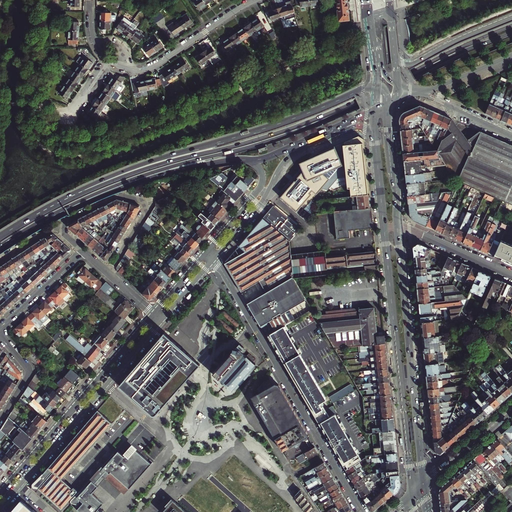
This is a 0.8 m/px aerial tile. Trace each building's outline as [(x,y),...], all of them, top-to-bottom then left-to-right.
[(206,4),(203,0),(194,0),(193,1),(199,9),(206,4)] [(336,0),(339,21),(350,20),(347,0),(336,0)] [(280,17),(292,13),(290,8),(287,9),(286,6),(277,9),(280,17)] [(271,20),(280,17),(277,9),(265,12),(269,22),(272,21),(271,20)] [(110,21),(115,21),(115,15),(111,15),(111,12),(101,12),(100,20),(110,21)] [(183,28),(192,22),(186,13),(182,16),(183,19),(179,22),(183,28)] [(256,31),(264,26),(258,17),(252,22),(251,23),(256,31)] [(100,28),(110,29),(110,21),(100,20),(100,28)] [(116,28),(123,33),(129,25),(122,20),(116,28)] [(69,30),(78,31),(79,22),(69,21),(69,30)] [(174,34),(183,28),(179,22),(174,25),(173,23),(168,26),(174,34)] [(123,33),(130,38),(136,30),(138,28),(131,23),(129,25),(123,33)] [(249,36),(256,31),(251,23),(244,27),(249,36)] [(242,41),(249,36),(244,27),(236,32),(242,41)] [(75,43),(78,44),(78,31),(69,30),(68,47),(75,47),(75,43)] [(138,44),(144,36),(136,30),(130,38),(131,39),(138,44)] [(235,46),(242,41),(236,32),(229,37),(235,46)] [(227,51),(235,46),(229,37),(229,38),(222,43),(227,51)] [(156,51),(163,46),(157,38),(153,41),(151,38),(148,40),(152,46),(156,51)] [(149,56),(156,51),(152,46),(148,40),(147,41),(149,44),(143,47),(149,56)] [(208,59),(216,53),(211,46),(204,52),(208,59)] [(201,64),(208,59),(204,52),(196,57),(201,64)] [(87,70),(88,69),(93,62),(85,56),(79,64),(87,70)] [(178,74),(189,66),(184,59),(173,66),(178,74)] [(82,77),(87,70),(79,64),(74,71),(82,77)] [(168,80),(178,74),(173,66),(163,73),(168,80)] [(77,84),(82,77),(74,71),(69,78),(77,84)] [(159,76),(160,78),(164,86),(170,82),(168,80),(163,73),(159,76)] [(108,84),(116,90),(125,77),(119,76),(117,75),(115,78),(113,76),(108,84)] [(77,84),(69,78),(64,85),(72,91),(77,84)] [(157,88),(157,86),(163,85),(160,78),(155,79),(155,78),(146,80),(148,90),(157,88)] [(136,93),(148,90),(146,80),(133,83),(136,93)] [(103,91),(111,97),(116,90),(108,84),(103,90),(103,91)] [(67,98),(72,91),(64,85),(59,93),(67,98)] [(491,116),(501,94),(501,92),(496,90),(486,114),(491,116)] [(98,98),(106,104),(111,97),(103,91),(98,98)] [(496,118),(504,99),(502,98),(504,95),(501,94),(491,116),(496,118)] [(93,105),(101,111),(106,104),(98,98),(93,105)] [(501,120),(510,101),(504,99),(496,118),(501,120)] [(506,123),(511,110),(511,101),(511,102),(510,101),(501,120),(506,123)] [(96,118),(101,111),(93,105),(92,106),(88,113),(96,118)] [(418,123),(418,121),(424,107),(420,106),(404,112),(402,114),(400,117),(400,119),(400,120),(400,124),(418,123)] [(424,124),(430,110),(424,107),(418,121),(422,123),(422,125),(418,124),(421,128),(422,127),(423,128),(423,127),(422,126),(423,125),(424,125),(424,124)] [(427,129),(435,112),(430,110),(424,124),(424,125),(423,125),(422,126),(423,127),(426,128),(427,129)] [(431,135),(440,114),(435,112),(427,129),(427,131),(429,131),(427,136),(429,139),(431,135)] [(436,137),(439,130),(445,116),(440,114),(431,135),(436,137)] [(441,143),(451,119),(445,116),(439,130),(441,131),(438,139),(437,142),(441,143)] [(511,145),(480,132),(468,141),(459,128),(453,120),(451,119),(441,143),(438,150),(420,152),(403,154),(404,161),(441,157),(446,165),(455,180),(472,187),(478,189),(486,193),(494,197),(511,204),(511,145)] [(402,138),(418,137),(417,132),(419,133),(422,132),(422,136),(424,136),(426,136),(422,129),(421,128),(401,130),(402,138)] [(358,136),(344,143),(344,145),(348,188),(351,187),(352,197),(370,195),(364,142),(364,139),(358,136)] [(402,146),(419,144),(418,137),(402,138),(402,146)] [(403,154),(420,152),(419,147),(421,149),(428,148),(430,146),(429,143),(429,145),(428,145),(428,143),(419,144),(402,146),(403,154)] [(300,163),(303,171),(297,178),(298,178),(296,181),(295,180),(281,197),(297,211),(311,195),(309,193),(312,190),(317,194),(329,179),(322,174),(342,165),(335,147),(323,153),(300,163)] [(425,173),(425,167),(446,165),(441,157),(404,161),(405,167),(406,174),(425,173)] [(424,182),(432,181),(431,172),(425,173),(406,174),(407,184),(424,182)] [(236,201),(244,192),(230,180),(222,173),(209,178),(222,189),(236,201)] [(244,192),(246,189),(255,179),(251,176),(245,183),(237,176),(233,180),(231,178),(230,180),(244,192)] [(408,196),(426,194),(424,182),(407,184),(407,189),(408,196)] [(468,195),(474,198),(478,189),(472,187),(468,195)] [(233,205),(236,201),(222,189),(219,193),(223,196),(218,202),(226,209),(230,205),(229,204),(231,202),(233,205)] [(439,199),(448,204),(452,194),(453,192),(442,193),(439,199)] [(438,201),(439,199),(442,193),(426,194),(408,196),(408,202),(413,201),(414,203),(438,201)] [(357,209),(371,208),(370,195),(352,197),(350,197),(351,206),(339,207),(340,211),(357,209)] [(121,210),(124,201),(117,200),(114,202),(117,209),(116,210),(117,213),(118,215),(118,216),(119,217),(120,216),(119,215),(120,214),(121,210)] [(166,209),(164,208),(166,207),(163,205),(159,200),(156,202),(156,206),(163,212),(166,209)] [(127,211),(127,210),(129,203),(124,201),(121,210),(120,214),(119,215),(120,216),(121,215),(124,213),(126,211),(127,211)] [(220,220),(228,211),(226,209),(218,202),(216,201),(208,210),(212,213),(220,220)] [(431,217),(438,201),(414,203),(413,201),(408,202),(410,215),(414,221),(419,223),(422,216),(426,218),(430,219),(431,217)] [(116,210),(117,209),(114,202),(108,204),(112,212),(111,212),(114,217),(116,216),(115,214),(117,213),(116,210)] [(137,214),(141,208),(140,206),(129,203),(127,210),(130,210),(130,209),(137,214)] [(114,218),(114,217),(111,212),(112,212),(108,204),(103,207),(107,214),(107,215),(108,219),(111,224),(114,221),(114,220),(115,220),(114,218)] [(436,231),(443,234),(449,219),(447,217),(452,206),(448,204),(444,211),(439,222),(436,231)] [(443,234),(449,236),(456,222),(457,219),(454,218),(459,206),(456,204),(449,219),(443,234)] [(290,241),(300,228),(274,205),(263,218),(290,241)] [(162,220),(166,215),(163,212),(156,206),(152,212),(158,217),(162,220)] [(104,221),(108,219),(107,215),(107,214),(103,207),(98,209),(102,217),(104,221)] [(350,230),(373,228),(372,214),(371,208),(357,209),(340,211),(334,212),(337,239),(350,238),(350,230)] [(105,226),(104,221),(102,217),(98,209),(93,212),(97,219),(97,220),(102,229),(103,228),(104,229),(105,230),(106,229),(104,227),(105,226)] [(134,219),(137,214),(130,209),(130,210),(127,210),(127,211),(126,211),(124,213),(125,215),(127,214),(134,219)] [(434,220),(439,222),(444,211),(443,210),(442,214),(438,212),(435,219),(434,220)] [(216,225),(220,220),(212,213),(209,216),(208,215),(208,214),(207,213),(206,213),(203,211),(202,213),(216,225)] [(103,228),(102,229),(97,220),(97,219),(93,212),(88,215),(92,222),(93,222),(95,226),(96,227),(96,228),(101,232),(103,230),(104,229),(103,228)] [(155,221),(158,217),(152,212),(149,216),(151,217),(151,218),(155,221)] [(449,236),(455,239),(467,214),(463,212),(459,221),(459,222),(458,223),(456,222),(449,236)] [(463,243),(475,217),(471,215),(471,213),(467,212),(467,214),(455,239),(463,243)] [(212,230),(216,225),(202,213),(199,216),(204,220),(203,222),(204,224),(212,230)] [(472,247),(479,231),(478,229),(475,227),(481,214),(477,213),(475,217),(463,243),(472,247)] [(131,224),(134,219),(127,214),(125,215),(122,215),(121,217),(122,217),(121,218),(123,219),(124,219),(131,224)] [(96,227),(95,226),(93,222),(92,222),(88,215),(83,217),(87,224),(88,224),(90,225),(93,227),(94,226),(95,227),(96,227)] [(88,224),(87,224),(83,217),(78,220),(82,227),(83,227),(84,227),(86,227),(92,229),(93,229),(94,228),(95,227),(94,226),(93,227),(90,225),(88,224)] [(128,228),(131,224),(124,219),(123,219),(121,218),(120,217),(119,217),(115,220),(116,221),(121,224),(128,228)] [(155,223),(149,217),(145,222),(151,227),(155,223)] [(426,226),(430,228),(434,220),(435,219),(431,217),(430,219),(426,226)] [(480,251),(492,223),(495,219),(490,217),(483,231),(479,230),(479,231),(472,247),(480,251)] [(306,299),(294,278),(291,255),(290,241),(263,218),(239,246),(240,246),(245,251),(246,252),(226,264),(242,292),(259,282),(267,294),(249,304),(262,327),(269,323),(273,330),(278,327),(278,329),(285,325),(296,319),(290,308),(306,299)] [(76,234),(82,227),(78,220),(69,225),(68,227),(76,234)] [(436,231),(439,222),(434,220),(430,228),(436,231)] [(141,228),(147,233),(152,228),(151,227),(145,222),(141,228)] [(125,233),(128,228),(121,224),(120,226),(116,223),(114,226),(125,233)] [(494,245),(492,244),(497,234),(493,232),(496,225),(492,223),(480,251),(494,257),(494,256),(498,247),(494,245)] [(122,238),(125,233),(114,226),(111,224),(107,228),(106,229),(107,230),(108,229),(110,230),(115,233),(122,238)] [(199,244),(203,239),(195,232),(187,225),(185,227),(182,224),(180,227),(199,244)] [(203,239),(212,230),(204,224),(202,226),(201,225),(199,225),(197,228),(197,229),(199,230),(198,232),(196,230),(195,232),(203,239)] [(195,249),(199,244),(180,227),(178,226),(177,227),(179,229),(178,231),(185,237),(183,239),(195,249)] [(76,234),(80,238),(86,231),(90,230),(92,229),(86,227),(84,227),(83,227),(82,227),(76,234)] [(141,241),(147,234),(147,233),(141,228),(136,237),(141,241)] [(119,242),(122,238),(115,233),(110,230),(108,229),(107,230),(106,229),(105,230),(106,231),(109,234),(110,235),(112,238),(119,242)] [(90,234),(91,235),(93,233),(90,230),(86,231),(80,238),(84,241),(90,234)] [(191,254),(195,249),(183,239),(176,233),(173,230),(169,235),(172,237),(191,254)] [(183,239),(185,237),(178,231),(176,233),(183,239)] [(88,245),(95,237),(97,236),(93,233),(91,235),(90,234),(84,241),(88,245)] [(51,245),(58,238),(54,234),(50,234),(46,237),(50,244),(51,245)] [(108,242),(116,247),(119,242),(112,238),(110,235),(109,234),(108,237),(106,240),(109,241),(108,242)] [(92,249),(98,242),(99,241),(100,239),(101,238),(98,235),(97,236),(95,237),(88,245),(92,249)] [(51,245),(50,244),(46,237),(41,240),(46,247),(47,249),(51,247),(51,245)] [(138,248),(143,243),(141,241),(136,237),(132,243),(138,248)] [(187,258),(191,254),(172,237),(168,242),(177,250),(179,252),(187,258)] [(55,248),(55,249),(61,241),(58,238),(51,245),(55,248)] [(96,253),(103,246),(104,242),(100,239),(99,241),(98,242),(92,249),(96,253)] [(41,250),(46,247),(41,240),(36,244),(41,250)] [(96,253),(101,256),(109,246),(108,245),(109,244),(107,243),(108,242),(109,241),(106,240),(104,242),(103,246),(96,253)] [(511,244),(501,240),(498,247),(494,256),(502,259),(511,263),(511,264),(511,244)] [(52,252),(58,252),(65,245),(61,241),(55,249),(55,248),(51,251),(50,252),(51,253),(52,252)] [(105,260),(108,260),(116,247),(108,242),(107,243),(109,244),(108,245),(109,246),(101,256),(105,260)] [(422,254),(422,253),(427,247),(418,243),(413,247),(414,257),(420,256),(420,254),(422,254)] [(41,250),(36,244),(32,247),(39,258),(40,258),(41,259),(42,258),(45,256),(41,250)] [(64,258),(70,252),(70,249),(65,245),(58,252),(59,252),(64,258)] [(40,258),(39,258),(32,247),(27,250),(36,263),(37,262),(41,259),(40,258)] [(430,263),(429,263),(428,256),(430,251),(434,252),(435,251),(427,247),(422,253),(422,254),(420,254),(420,256),(414,257),(415,269),(429,268),(429,266),(430,266),(430,263)] [(132,256),(135,253),(129,248),(126,252),(132,256)] [(33,265),(36,263),(27,250),(22,253),(29,263),(31,265),(32,266),(33,265)] [(294,278),(378,269),(378,268),(376,251),(339,255),(339,256),(326,257),(326,251),(309,253),(291,255),(294,278)] [(60,262),(64,258),(59,252),(58,252),(52,252),(51,253),(50,252),(49,252),(49,253),(50,254),(52,255),(54,256),(55,256),(60,262)] [(182,264),(187,258),(179,252),(174,257),(175,258),(182,264)] [(24,266),(29,263),(22,253),(18,256),(24,266)] [(56,265),(60,262),(55,256),(54,256),(52,255),(50,254),(49,253),(48,253),(45,256),(47,257),(48,258),(50,259),(56,265)] [(125,264),(126,265),(131,258),(126,253),(121,260),(125,264)] [(439,262),(445,264),(448,257),(443,254),(439,262)] [(27,270),(24,266),(18,256),(13,259),(19,269),(22,272),(23,272),(23,273),(24,272),(27,270)] [(52,269),(56,265),(50,259),(48,258),(47,257),(45,256),(42,258),(41,259),(42,260),(43,259),(52,269)] [(448,274),(447,273),(453,259),(448,257),(445,264),(441,272),(441,273),(442,276),(442,279),(444,279),(446,274),(448,275),(448,274)] [(168,265),(176,272),(182,264),(175,258),(168,265)] [(18,270),(19,269),(13,259),(8,262),(15,272),(18,270)] [(49,273),(52,269),(43,259),(42,260),(41,259),(37,262),(40,264),(49,273)] [(452,273),(458,261),(453,259),(447,273),(448,274),(448,275),(446,274),(444,279),(447,279),(450,272),(452,273)] [(117,271),(118,272),(125,264),(121,260),(116,268),(117,271)] [(456,277),(457,274),(462,263),(458,261),(452,273),(451,275),(456,277)] [(16,274),(15,272),(8,262),(3,265),(11,276),(13,274),(15,277),(14,278),(15,280),(18,277),(16,274)] [(171,277),(176,272),(168,265),(166,268),(164,266),(161,263),(158,266),(171,277)] [(457,274),(462,276),(467,265),(462,263),(457,274)] [(44,276),(49,273),(40,264),(36,268),(44,276)] [(118,272),(121,275),(128,267),(126,265),(125,264),(118,272)] [(14,278),(13,279),(11,276),(3,265),(0,267),(0,270),(5,278),(10,284),(11,282),(15,280),(14,278)] [(462,276),(468,278),(472,268),(467,265),(462,276)] [(86,281),(92,274),(83,266),(78,272),(80,275),(77,278),(83,284),(86,281)] [(167,282),(171,277),(158,266),(154,271),(167,282)] [(163,287),(167,282),(154,271),(151,268),(148,271),(143,267),(142,268),(154,279),(163,287)] [(441,273),(441,272),(440,271),(439,271),(438,271),(436,271),(436,269),(433,270),(433,267),(429,268),(415,269),(416,276),(432,274),(441,273)] [(40,280),(44,276),(36,268),(32,272),(40,280)] [(473,284),(479,271),(472,268),(468,278),(467,279),(471,281),(471,283),(473,284)] [(37,284),(40,280),(32,272),(30,270),(29,269),(27,270),(28,272),(30,274),(28,276),(29,276),(37,284)] [(482,295),(487,285),(491,276),(479,271),(473,284),(471,290),(482,295)] [(98,291),(104,285),(92,274),(86,281),(92,286),(93,286),(98,291)] [(433,277),(432,278),(432,274),(416,276),(417,282),(442,279),(442,276),(433,277)] [(28,292),(32,288),(24,281),(20,276),(18,277),(15,280),(15,281),(16,280),(20,284),(28,292)] [(32,288),(37,284),(29,276),(24,281),(32,288)] [(487,285),(491,287),(495,278),(491,276),(487,285)] [(495,298),(497,293),(502,281),(495,278),(491,287),(489,292),(483,307),(487,308),(492,298),(491,297),(491,296),(495,298)] [(145,282),(157,293),(163,287),(154,279),(152,282),(149,281),(148,282),(146,281),(144,279),(143,280),(145,282)] [(434,287),(434,284),(443,283),(444,286),(449,285),(448,279),(447,279),(444,279),(442,279),(417,282),(417,288),(434,287)] [(504,302),(509,291),(511,285),(502,281),(497,293),(501,294),(499,299),(495,298),(492,304),(501,308),(502,307),(503,308),(504,307),(503,306),(504,302)] [(119,314),(124,319),(134,307),(125,299),(117,308),(113,304),(116,301),(109,295),(115,289),(106,282),(104,285),(98,291),(95,294),(119,314)] [(152,299),(157,293),(145,282),(144,283),(146,285),(144,287),(146,289),(142,294),(148,299),(152,299)] [(69,292),(68,292),(71,289),(65,283),(56,291),(63,298),(69,292)] [(24,296),(28,292),(20,284),(16,288),(18,290),(24,296)] [(419,300),(436,298),(435,296),(444,295),(445,301),(467,298),(454,285),(449,285),(444,286),(444,291),(443,292),(435,292),(418,294),(419,300)] [(507,311),(511,302),(511,299),(511,285),(509,291),(504,302),(503,306),(504,307),(507,311)] [(435,292),(435,290),(443,290),(443,292),(444,291),(444,286),(434,287),(417,288),(418,294),(435,292)] [(12,307),(16,303),(8,294),(4,290),(2,292),(1,291),(0,291),(0,292),(2,295),(12,307)] [(20,300),(24,296),(18,290),(14,293),(20,300)] [(16,303),(20,300),(14,293),(13,292),(11,291),(8,294),(16,303)] [(66,301),(63,298),(56,291),(48,299),(54,305),(56,303),(60,306),(66,301)] [(8,311),(12,307),(2,295),(0,296),(0,300),(8,311)] [(461,313),(467,298),(445,301),(436,302),(419,303),(420,313),(436,312),(437,310),(440,309),(442,307),(450,307),(451,319),(458,319),(461,313)] [(52,308),(51,308),(54,305),(48,299),(39,307),(46,314),(52,308)] [(51,319),(49,317),(46,314),(39,307),(31,315),(37,321),(41,325),(43,323),(45,325),(51,319)] [(385,335),(377,336),(376,319),(374,308),(360,309),(360,311),(316,316),(316,317),(325,332),(335,349),(358,346),(368,345),(376,344),(386,343),(385,335)] [(222,313),(224,315),(235,325),(237,327),(239,327),(240,325),(239,324),(238,322),(226,312),(225,310),(223,310),(222,312),(222,313)] [(466,330),(471,319),(463,315),(464,314),(461,313),(458,319),(466,330)] [(480,324),(485,320),(479,313),(475,324),(478,329),(481,326),(480,324)] [(109,325),(117,332),(127,321),(124,319),(119,314),(109,325)] [(35,324),(34,323),(37,321),(31,315),(22,323),(29,330),(35,324)] [(217,320),(218,321),(229,331),(231,333),(233,333),(234,332),(234,330),(232,328),(221,318),(219,317),(217,317),(216,318),(217,320)] [(423,337),(436,336),(435,321),(421,322),(423,337)] [(23,335),(29,330),(22,323),(14,331),(19,337),(22,335),(23,335)] [(102,335),(110,341),(117,332),(109,325),(102,334),(102,335)] [(328,399),(305,361),(285,325),(278,329),(267,335),(267,336),(272,333),(274,337),(270,340),(272,344),(318,423),(329,417),(321,403),(328,399)] [(183,384),(200,365),(182,349),(164,333),(119,386),(152,415),(154,415),(155,415),(156,414),(183,384)] [(95,358),(95,357),(99,352),(93,346),(89,343),(85,347),(70,335),(66,340),(83,354),(92,362),(95,358)] [(102,349),(103,349),(110,341),(102,335),(98,340),(96,339),(93,342),(95,343),(93,346),(99,352),(102,349)] [(440,345),(442,345),(442,342),(445,342),(444,335),(440,336),(436,336),(423,337),(424,353),(438,352),(441,351),(440,345)] [(376,351),(386,350),(386,343),(376,344),(368,345),(358,346),(358,349),(360,349),(361,350),(370,349),(370,351),(376,351)] [(232,391),(256,364),(237,348),(233,352),(213,374),(228,388),(232,391)] [(426,365),(439,363),(438,352),(424,353),(426,365)] [(4,368),(4,367),(10,358),(7,354),(3,360),(0,365),(0,366),(4,368)] [(86,368),(92,362),(83,354),(77,361),(81,363),(80,365),(82,367),(83,365),(86,368)] [(32,360),(35,364),(40,359),(38,356),(32,360)] [(5,376),(6,375),(14,363),(10,358),(4,367),(6,369),(2,375),(4,376),(5,376)] [(380,369),(388,369),(388,362),(379,363),(371,364),(362,365),(363,369),(372,368),(372,370),(380,369)] [(10,378),(11,377),(17,367),(14,363),(6,375),(5,376),(8,378),(9,379),(11,380),(12,379),(10,378)] [(427,375),(446,374),(445,365),(439,366),(439,363),(426,365),(427,375)] [(511,390),(511,379),(507,374),(505,371),(499,365),(496,368),(501,374),(502,373),(504,375),(501,377),(511,390)] [(22,376),(22,372),(17,367),(11,377),(10,378),(12,379),(11,380),(13,381),(16,376),(20,379),(22,376)] [(65,377),(73,384),(79,376),(71,369),(65,377)] [(379,376),(389,375),(388,369),(380,369),(372,370),(363,371),(361,372),(361,375),(373,374),(373,377),(379,376)] [(42,380),(45,376),(39,371),(36,375),(42,380)] [(496,378),(499,376),(495,371),(493,373),(495,377),(495,378),(501,385),(502,384),(496,378)] [(427,382),(442,380),(442,378),(451,377),(451,375),(453,375),(453,376),(458,375),(458,372),(446,374),(427,375),(427,382)] [(32,380),(37,385),(42,380),(36,375),(35,374),(32,380)] [(506,397),(498,388),(491,380),(486,374),(485,375),(486,377),(484,378),(490,385),(491,384),(492,385),(488,389),(500,403),(506,397)] [(17,384),(13,381),(11,380),(9,379),(8,378),(5,376),(4,376),(1,380),(14,389),(17,384)] [(506,397),(511,392),(511,390),(501,377),(499,376),(496,378),(502,384),(501,385),(498,388),(506,397)] [(72,385),(73,384),(65,377),(62,380),(58,384),(61,387),(67,392),(68,392),(73,386),(72,385)] [(428,389),(443,388),(443,385),(456,383),(456,379),(442,380),(427,382),(428,389)] [(0,386),(11,393),(14,389),(1,380),(0,381),(0,386)] [(29,385),(34,389),(37,385),(32,380),(29,385)] [(494,408),(500,403),(488,389),(484,384),(481,380),(478,382),(481,386),(480,386),(484,391),(485,391),(482,394),(494,408)] [(306,431),(280,387),(279,384),(275,383),(270,386),(252,397),(252,399),(279,446),(282,451),(285,450),(286,451),(284,452),(290,461),(296,457),(314,447),(309,438),(308,436),(309,436),(306,431)] [(50,411),(54,407),(43,397),(34,389),(29,385),(25,390),(31,395),(32,394),(35,396),(36,395),(38,398),(39,399),(41,401),(42,401),(44,403),(42,405),(50,411)] [(9,398),(11,393),(0,386),(0,389),(1,391),(0,393),(9,398)] [(443,395),(444,395),(444,391),(445,391),(445,392),(456,391),(456,386),(443,388),(428,389),(429,397),(443,395)] [(62,397),(67,392),(61,387),(56,392),(62,397)] [(381,395),(391,394),(390,388),(381,389),(374,389),(365,390),(365,394),(375,393),(375,396),(381,395)] [(58,402),(62,397),(56,392),(53,389),(52,390),(50,390),(49,392),(48,394),(58,402)] [(488,413),(494,408),(482,394),(478,397),(478,396),(474,391),(474,392),(471,394),(477,401),(487,413),(488,413)] [(0,398),(6,403),(9,398),(0,393),(0,392),(0,398)] [(54,407),(58,402),(48,394),(47,393),(43,397),(54,407)] [(382,401),(392,400),(391,394),(381,395),(375,396),(372,396),(372,399),(368,399),(369,403),(377,402),(382,401)] [(449,402),(452,401),(452,399),(450,399),(450,398),(443,399),(443,395),(429,397),(429,404),(449,402)] [(383,407),(392,406),(392,403),(392,400),(382,401),(377,402),(369,403),(369,406),(364,406),(364,409),(371,408),(383,407)] [(488,413),(487,413),(477,401),(470,407),(466,402),(464,404),(462,402),(460,403),(461,404),(463,407),(477,423),(488,413)] [(472,426),(477,423),(463,407),(461,404),(459,407),(466,415),(464,417),(472,426)] [(17,416),(21,411),(15,406),(12,412),(17,416)] [(468,430),(472,426),(464,417),(461,412),(460,413),(459,412),(460,411),(457,407),(456,407),(454,410),(462,419),(460,420),(468,430)] [(37,482),(35,484),(34,485),(35,485),(35,486),(36,487),(36,488),(37,488),(38,488),(39,488),(61,508),(62,509),(69,501),(71,499),(73,502),(71,504),(79,511),(97,511),(103,504),(92,494),(98,486),(97,485),(95,483),(99,479),(102,475),(105,477),(122,492),(127,486),(130,488),(152,464),(133,447),(124,457),(118,451),(116,454),(114,453),(103,465),(102,464),(97,470),(98,471),(94,475),(90,479),(78,493),(73,499),(72,497),(77,492),(76,492),(77,491),(74,487),(72,488),(62,479),(90,448),(94,443),(112,423),(98,410),(80,431),(65,449),(37,482)] [(14,422),(18,417),(17,416),(12,412),(9,417),(14,422)] [(383,419),(393,418),(393,412),(383,413),(376,414),(376,416),(372,417),(367,417),(367,415),(365,415),(366,421),(376,420),(383,419)] [(444,417),(446,417),(452,416),(453,413),(443,414),(431,415),(431,421),(444,419),(444,417)] [(464,434),(468,430),(460,420),(453,413),(452,416),(458,422),(460,424),(458,426),(464,434)] [(41,429),(47,422),(38,414),(36,416),(36,417),(33,421),(34,422),(41,429)] [(361,461),(362,460),(334,414),(329,417),(318,423),(346,470),(353,465),(361,461)] [(24,449),(33,438),(24,430),(14,422),(9,417),(1,430),(6,435),(16,443),(24,449)] [(385,432),(395,431),(394,425),(393,418),(383,419),(376,420),(377,428),(370,428),(370,427),(367,428),(368,434),(380,432),(385,432)] [(23,421),(37,433),(41,429),(34,422),(33,424),(31,422),(30,423),(27,421),(26,422),(23,419),(22,420),(23,421)] [(460,437),(464,434),(458,426),(452,420),(451,421),(450,421),(450,422),(454,426),(456,428),(453,430),(460,437)] [(33,438),(37,433),(23,421),(21,423),(23,425),(22,426),(25,428),(24,430),(33,438)] [(455,441),(460,437),(453,430),(449,424),(446,429),(447,430),(448,428),(449,430),(447,432),(455,441)] [(450,445),(455,441),(447,432),(446,430),(443,437),(450,445)] [(389,454),(397,453),(396,445),(395,431),(385,432),(380,432),(381,448),(374,448),(375,455),(382,454),(389,454)] [(440,454),(445,449),(450,445),(443,437),(433,438),(433,441),(434,452),(440,454)] [(511,459),(505,451),(507,449),(498,437),(492,442),(505,458),(506,459),(511,467),(511,466),(511,459)] [(19,455),(24,449),(16,443),(13,446),(9,442),(6,445),(19,455)] [(500,462),(505,458),(492,442),(484,449),(506,475),(509,472),(509,471),(502,463),(501,463),(500,462)] [(14,461),(19,455),(6,445),(4,447),(9,451),(6,454),(14,461)] [(300,463),(306,460),(304,456),(306,455),(307,456),(306,456),(307,458),(306,458),(307,459),(318,453),(315,446),(314,447),(296,457),(300,463)] [(511,481),(506,475),(484,449),(479,454),(492,469),(489,471),(499,484),(504,489),(511,481)] [(0,457),(9,466),(14,461),(6,454),(3,451),(1,454),(0,453),(0,457)] [(386,462),(398,460),(397,453),(389,454),(382,454),(382,457),(372,459),(372,460),(367,461),(367,464),(381,462),(386,462)] [(499,484),(489,471),(476,456),(473,459),(484,472),(496,487),(499,484)] [(0,466),(5,471),(9,466),(0,457),(0,466)] [(349,475),(357,470),(363,466),(364,466),(367,464),(367,461),(366,458),(362,460),(361,461),(361,462),(354,467),(353,465),(346,470),(349,475)] [(480,475),(484,472),(473,459),(467,464),(478,477),(484,484),(487,481),(482,475),(481,476),(480,475)] [(389,471),(399,470),(398,460),(386,462),(381,462),(382,468),(377,469),(377,473),(389,471)] [(314,474),(321,470),(327,467),(324,462),(302,475),(303,477),(305,476),(305,477),(313,472),(314,474)] [(475,480),(478,477),(467,464),(461,469),(473,482),(479,489),(481,486),(476,480),(475,481),(475,480)] [(351,479),(355,477),(367,470),(364,466),(363,466),(357,470),(349,475),(351,479)] [(308,485),(314,481),(325,475),(330,472),(327,467),(321,470),(314,474),(315,476),(306,482),(308,485)] [(469,485),(473,482),(461,469),(455,474),(467,487),(473,494),(476,491),(471,485),(470,486),(469,485)] [(354,484),(361,479),(367,476),(366,474),(368,472),(367,470),(355,477),(351,479),(354,484)] [(389,476),(400,475),(399,470),(389,471),(377,473),(376,473),(378,474),(382,479),(384,482),(387,476),(389,476)] [(320,485),(324,483),(333,478),(330,472),(325,475),(314,481),(308,485),(309,488),(319,483),(320,485)] [(388,499),(394,494),(387,485),(384,482),(382,479),(378,474),(376,473),(371,473),(368,475),(371,479),(373,480),(375,483),(378,480),(383,487),(381,490),(388,499)] [(463,490),(467,487),(455,474),(450,478),(460,490),(464,495),(467,499),(470,496),(465,490),(464,491),(463,490)] [(101,481),(105,477),(102,475),(99,479),(95,483),(97,485),(101,481)] [(356,488),(364,483),(365,483),(371,479),(368,475),(367,476),(361,479),(354,484),(356,488)] [(394,494),(398,491),(401,485),(400,475),(389,476),(387,476),(384,482),(387,485),(394,494)] [(323,491),(331,486),(336,483),(333,478),(324,483),(325,485),(314,491),(317,494),(320,492),(323,491)] [(440,502),(451,501),(450,491),(453,487),(455,490),(456,489),(458,492),(460,490),(450,478),(441,486),(439,492),(440,502)] [(359,492),(363,490),(371,485),(373,484),(375,483),(373,480),(366,484),(365,483),(364,483),(356,488),(359,492)] [(381,490),(383,487),(378,480),(375,483),(377,485),(381,490)] [(504,489),(501,491),(503,493),(511,484),(511,481),(504,489)] [(327,495),(333,491),(339,488),(336,483),(331,486),(323,491),(325,494),(324,494),(325,496),(327,495)] [(385,502),(388,499),(381,490),(377,485),(375,487),(373,484),(371,485),(372,488),(374,490),(376,491),(380,496),(385,502)] [(478,511),(501,491),(504,489),(499,484),(496,487),(491,492),(490,490),(471,508),(466,511),(478,511)] [(370,492),(371,492),(369,490),(372,488),(371,485),(363,490),(359,492),(361,497),(365,495),(370,492)] [(327,501),(328,501),(339,494),(342,493),(339,488),(333,491),(327,495),(328,496),(322,500),(321,498),(320,499),(323,503),(323,504),(327,501)] [(313,508),(301,490),(293,494),(304,511),(309,511),(313,509),(313,508)] [(381,505),(385,502),(380,496),(376,491),(372,495),(381,505)] [(377,509),(381,505),(372,495),(370,492),(365,495),(367,497),(376,507),(377,509)] [(332,504),(335,502),(344,497),(342,493),(339,494),(328,501),(327,501),(330,505),(332,504)] [(373,511),(377,509),(376,507),(367,497),(365,495),(361,497),(366,505),(370,511),(373,511)] [(333,511),(339,509),(348,503),(344,497),(335,502),(337,506),(334,507),(334,506),(333,506),(327,510),(328,511),(333,511)] [(508,505),(511,503),(506,497),(503,500),(508,505)] [(166,504),(158,511),(186,511),(171,498),(166,504)] [(38,511),(24,499),(12,511),(38,511)] [(457,511),(458,511),(457,510),(456,510),(458,508),(463,504),(468,499),(461,500),(448,511),(457,511)] [(440,511),(448,511),(461,500),(452,501),(452,503),(452,504),(452,505),(451,505),(451,506),(450,506),(440,507),(441,510),(440,511)] [(345,511),(351,509),(348,503),(339,509),(340,511),(339,511),(345,511)]
